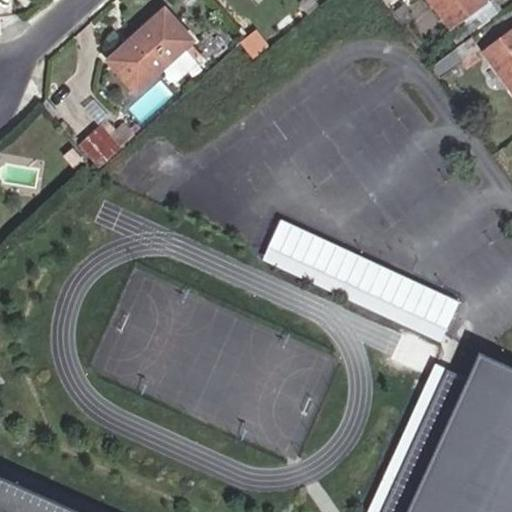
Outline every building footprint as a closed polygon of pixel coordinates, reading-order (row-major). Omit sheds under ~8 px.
[(429,0),(452,30),(489,3),(486,0),(429,0)] [(166,10),(108,62),(138,95),(196,42),(166,10)] [(511,33),(484,54),(511,91),(511,33)] [(472,38),(431,67),(440,80),(482,50),(472,38)] [(135,101),(145,113),(173,91),(163,79),(135,101)] [(103,125),(122,147),(136,135),(125,122),(116,129),(108,120),(103,125)] [(81,145),(100,166),(122,147),(103,125),(81,145)] [(261,261),(434,331),(426,352),(437,356),(462,294),(277,221),(261,261)] [(511,511),(511,375),(474,361),(462,377),(444,374),(379,511),(511,511)] [(75,511),(0,480),(0,383),(1,383),(0,381),(0,511),(75,511)]
